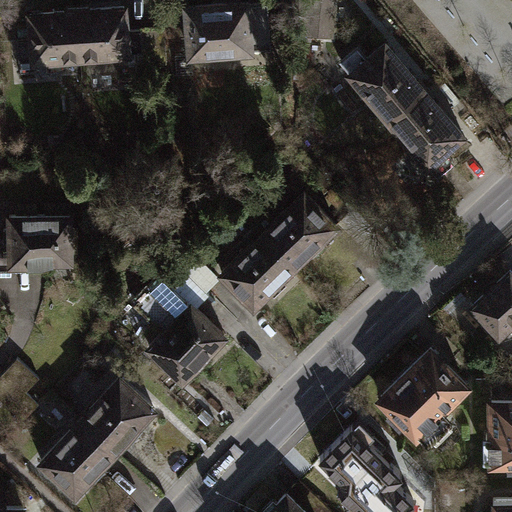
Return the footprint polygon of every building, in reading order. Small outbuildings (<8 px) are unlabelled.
[(340,0),(309,0),(306,35),(337,38),(340,0)] [(268,1),(188,7),(191,53),(272,47),(268,1)] [(127,30),(125,6),(78,10),(82,56),(129,52),(130,64),(167,61),(164,26),(127,30)] [(82,56),(78,10),(31,14),(33,37),(19,38),(20,60),(35,58),(35,60),(82,56)] [(341,62),(389,118),(425,88),(386,43),(368,58),(359,47),(341,62)] [(389,118),(437,175),(454,161),(445,150),(464,135),(425,88),(389,118)] [(264,229),(296,263),(309,250),(313,254),(324,243),(320,240),(338,223),(305,190),(274,221),(266,213),(257,223),(264,229)] [(45,213),(9,213),(10,245),(0,244),(0,272),(12,273),(12,268),(27,268),(27,261),(71,260),(71,202),(45,202),(45,213)] [(221,271),(254,305),(270,289),(274,293),(286,281),(282,277),(296,263),(264,229),(221,271)] [(177,262),(205,289),(219,276),(191,248),(177,262)] [(183,379),(227,334),(196,305),(208,292),(205,289),(177,262),(136,304),(163,330),(149,345),(183,379)] [(474,304),(500,333),(504,329),(510,335),(511,332),(511,271),(511,270),(474,304)] [(382,395),(426,440),(451,416),(442,406),(466,383),(431,347),(382,395)] [(0,382),(0,399),(25,423),(41,406),(28,394),(42,379),(21,360),(0,382)] [(80,418),(119,453),(142,428),(138,424),(154,406),(120,375),(80,418)] [(493,456),(493,459),(511,458),(511,398),(493,399),(494,432),(486,432),(486,456),(493,456)] [(43,459),(76,491),(91,475),(95,479),(119,453),(80,418),(43,459)] [(402,474),(353,427),(322,459),(339,475),(339,484),(365,511),(412,511),(415,500),(395,481),(402,474)] [(329,511),(332,510),(299,478),(266,511),(329,511)] [(511,511),(511,496),(494,497),(493,511),(511,511)]
